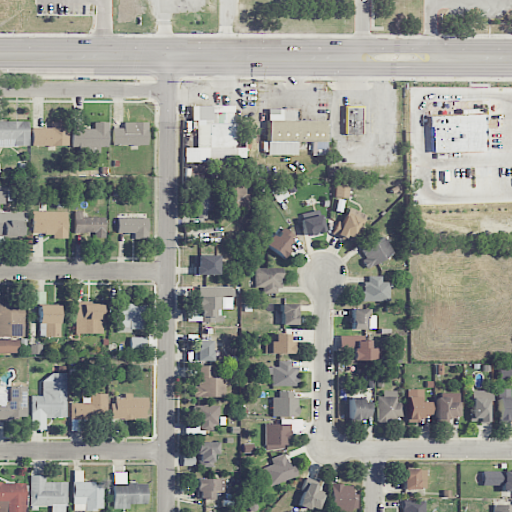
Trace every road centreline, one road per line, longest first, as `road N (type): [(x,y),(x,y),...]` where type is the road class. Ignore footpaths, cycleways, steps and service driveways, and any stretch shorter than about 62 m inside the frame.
road 1 (secondary): [(511,57),(0,55)]
road 2 (residential): [(172,56),(169,511)]
road 3 (residential): [(325,450),(511,450)]
road 4 (residential): [(325,275),(325,450)]
road 5 (residential): [(171,90),(0,89)]
road 6 (residential): [(171,271),(0,270)]
road 7 (residential): [(170,452),(0,451)]
